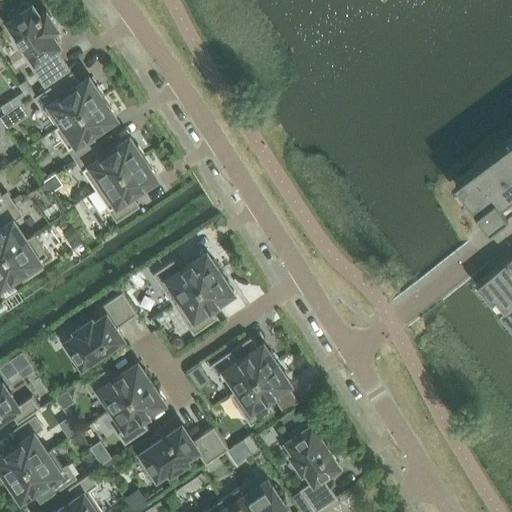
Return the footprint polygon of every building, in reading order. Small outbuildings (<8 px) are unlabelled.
[(17,32),(23,40),(17,44),(45,85),(71,67),(56,45),(60,43),(51,30),(58,26),(47,10),(43,13),(41,10),(39,11),(33,3),(30,5),(26,0),(25,0),(9,11),(12,17),(9,19),(18,32),(17,32)] [(60,123),(56,126),(56,127),(105,94),(98,83),(96,84),(90,75),(80,82),(72,71),(57,82),(36,96),(43,108),(47,105),(60,123)] [(28,96),(35,92),(26,78),(19,83),(24,89),(28,96)] [(24,89),(10,98),(15,105),(28,96),(24,89)] [(110,106),(112,105),(105,94),(56,127),(77,157),(98,143),(91,132),(116,115),(110,106)] [(10,109),(5,112),(1,115),(7,124),(12,121),(14,114),(10,109)] [(0,130),(2,134),(9,129),(0,115),(0,130)] [(511,133),(456,176),(490,221),(511,204),(511,133)] [(130,136),(105,153),(98,143),(77,157),(97,187),(145,154),(138,144),(136,145),(130,136)] [(151,166),(153,165),(145,154),(97,187),(117,218),(139,203),(132,193),(157,175),(151,166)] [(56,172),(45,180),(52,191),(63,183),(56,172)] [(0,212),(15,202),(7,190),(3,193),(0,188),(0,212)] [(15,202),(0,212),(0,226),(0,227),(0,226),(0,252),(25,235),(14,219),(22,213),(15,202)] [(69,236),(75,245),(84,240),(77,230),(69,236)] [(34,231),(26,237),(25,235),(0,252),(0,281),(1,284),(20,272),(24,277),(44,264),(40,258),(48,252),(34,231)] [(184,266),(177,256),(153,272),(174,302),(221,270),(215,261),(216,261),(214,258),(213,259),(213,258),(210,260),(205,252),(193,260),(193,259),(184,265),(184,266)] [(511,260),(509,256),(477,281),(500,310),(511,300),(511,260)] [(228,278),(227,279),(221,270),(174,302),(194,332),(218,316),(211,306),(211,305),(212,306),(220,300),(231,292),(226,284),(229,282),(229,281),(230,280),(228,278)] [(74,331),(65,336),(71,343),(65,347),(75,361),(80,357),(84,363),(124,336),(117,326),(138,311),(123,289),(100,305),(104,310),(96,316),(93,313),(72,327),(74,331)] [(511,300),(500,310),(511,325),(511,300)] [(177,350),(185,345),(180,337),(172,342),(177,350)] [(238,386),(230,392),(231,393),(278,361),(272,352),(273,352),(271,349),(270,350),(270,349),(267,351),(261,343),(250,351),(250,350),(241,356),(241,357),(234,347),(210,362),(218,374),(226,369),(238,386)] [(23,349),(11,357),(19,369),(31,361),(23,349)] [(285,369),(284,370),(278,361),(231,393),(251,423),(274,407),(267,397),(268,396),(268,397),(277,391),(288,383),(283,375),(286,373),(285,372),(286,371),(285,369)] [(112,405),(108,408),(109,409),(152,380),(146,371),(147,371),(145,368),(144,369),(144,368),(141,370),(136,362),(124,370),(124,369),(115,375),(116,375),(115,376),(108,366),(85,381),(92,393),(100,388),(112,405)] [(208,374),(200,363),(191,370),(198,381),(208,374)] [(159,388),(158,389),(152,380),(109,409),(122,428),(118,431),(125,442),(148,426),(142,416),(142,415),(143,416),(151,410),(151,409),(162,402),(157,394),(160,392),(160,391),(161,390),(159,388)] [(0,417),(11,410),(18,421),(40,406),(32,394),(18,404),(3,381),(0,383),(0,417)] [(68,389),(57,396),(64,408),(75,400),(68,389)] [(294,393),(284,400),(289,407),(299,400),(294,393)] [(0,463),(2,466),(0,466),(0,467),(7,478),(52,447),(51,447),(47,449),(35,431),(43,426),(35,414),(14,429),(21,439),(0,453),(0,463)] [(316,510),(338,495),(324,474),(339,463),(312,423),(308,426),(307,426),(304,422),(291,431),(294,435),(293,436),(289,439),(296,450),(293,453),(303,468),(307,466),(315,478),(300,487),(316,510)] [(206,462),(220,453),(229,447),(214,424),(193,439),(182,423),(142,450),(145,454),(146,456),(141,458),(150,472),(155,469),(155,470),(156,470),(158,474),(170,466),(172,470),(188,459),(185,456),(197,448),(206,462)] [(259,446),(250,433),(243,438),(252,451),(259,446)] [(111,455),(105,446),(97,451),(103,460),(111,455)] [(68,463),(64,465),(52,447),(7,478),(14,489),(16,487),(22,496),(48,479),(55,490),(76,475),(68,463)] [(91,469),(101,463),(92,449),(82,456),(91,469)] [(224,460),(220,453),(206,462),(211,469),(224,460)] [(112,456),(102,463),(106,468),(115,461),(112,456)] [(292,511),(264,469),(241,484),(259,511),(292,511)] [(98,511),(85,492),(99,482),(91,470),(69,485),(76,496),(52,511),(98,511)] [(203,481),(198,474),(185,483),(189,490),(203,481)] [(178,487),(183,494),(189,490),(185,483),(178,487)] [(232,511),(259,511),(241,484),(222,497),(232,511)] [(146,502),(139,491),(128,499),(136,509),(146,502)] [(204,511),(232,511),(222,497),(203,510),(204,511)] [(155,511),(165,506),(160,499),(147,508),(149,511),(155,511)]
